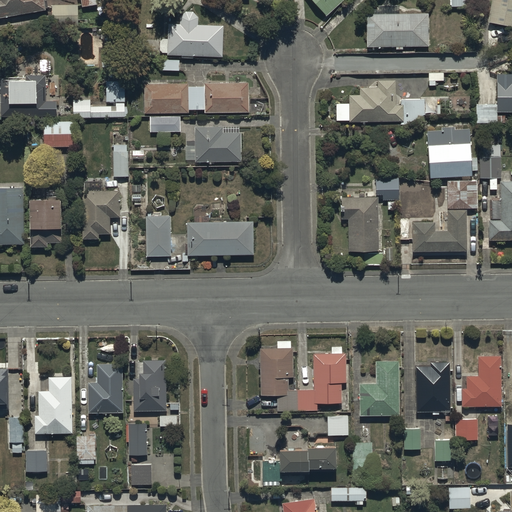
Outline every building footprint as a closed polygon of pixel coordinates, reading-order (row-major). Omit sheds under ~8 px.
[(0,0),(0,18),(46,11),(46,8),(48,7),(47,1),(43,1),(43,0),(0,0)] [(343,0),(312,0),(327,15),(343,0)] [(511,27),(511,0),(492,0),(489,23),(511,27)] [(78,4),(52,4),(53,26),(78,26),(78,4)] [(381,14),(366,13),(366,46),(396,46),(396,48),(402,49),(402,46),(429,46),(429,14),(400,13),(401,6),(381,6),(381,14)] [(223,26),(198,25),(198,16),(194,12),(185,12),(180,17),(180,24),(168,24),(167,55),(222,56),(223,26)] [(179,60),(163,60),(163,70),(179,70),(179,60)] [(443,72),(429,72),(429,85),(436,85),(436,81),(443,81),(443,72)] [(511,72),(498,73),(497,105),(477,105),(477,123),(504,124),(504,116),(496,115),(496,112),(511,111),(511,72)] [(1,77),(2,117),(56,116),(56,101),(45,101),(45,75),(26,75),(26,80),(19,80),(19,77),(1,77)] [(105,79),(105,101),(116,101),(116,106),(91,106),(91,100),(91,99),(73,99),(73,117),(128,117),(128,106),(125,106),(125,79),(105,79)] [(404,105),(397,104),(397,80),(378,80),(377,87),(360,87),(360,95),(350,95),(349,104),(337,104),(336,120),(349,120),(349,122),(386,121),(404,121),(404,105)] [(143,83),(143,113),(189,112),(189,110),(204,110),(204,113),(250,112),(250,81),(204,82),(204,86),(188,86),(188,83),(143,83)] [(180,116),(149,116),(149,133),(181,132),(180,116)] [(74,121),(43,122),(44,147),(75,146),(74,121)] [(427,130),(429,178),(473,176),(471,128),(455,129),(455,126),(442,126),(442,130),(427,130)] [(187,145),(187,161),(242,160),(241,134),(239,134),(239,127),(194,128),(194,145),(187,145)] [(127,143),(113,143),(114,177),(128,177),(128,159),(127,151),(127,143)] [(484,157),(480,157),(481,178),(502,178),(502,156),(493,156),(493,145),(484,145),(484,157)] [(399,178),(377,177),(377,194),(399,194),(399,178)] [(477,180),(447,180),(447,208),(477,208),(477,180)] [(87,191),(79,191),(81,238),(99,237),(99,234),(110,233),(110,218),(120,217),(119,190),(101,191),(101,181),(87,181),(87,191)] [(511,239),(511,181),(500,182),(500,200),(492,200),(492,220),(489,220),(489,240),(511,239)] [(0,244),(24,244),(23,187),(7,187),(7,192),(0,191),(0,244)] [(47,199),(29,200),(30,248),(47,247),(47,242),(61,241),(61,197),(47,197),(47,199)] [(379,197),(342,197),(342,219),(348,219),(348,250),(365,250),(365,264),(382,264),(382,250),(380,250),(379,197)] [(412,222),(413,251),(468,251),(467,210),(448,210),(448,231),(435,231),(435,222),(412,222)] [(153,216),(145,216),(146,256),(171,256),(170,216),(162,216),(161,211),(153,212),(153,216)] [(188,261),(188,255),(254,254),(254,221),(187,221),(187,253),(183,253),(183,261),(176,261),(176,264),(184,264),(184,261),(188,261)] [(299,410),(299,389),(289,389),(288,377),(294,377),(294,348),(290,348),(290,341),(277,341),(277,348),(260,349),(260,395),(278,395),(278,410),(299,410)] [(116,347),(100,347),(100,357),(116,357),(116,347)] [(345,383),(345,354),(342,354),(342,347),(331,347),(331,353),(314,353),(315,389),(299,389),(299,410),(318,410),(318,404),(341,404),(341,383),(345,383)] [(500,407),(501,356),(479,355),(479,376),(466,376),(466,389),(462,389),(462,407),(500,407)] [(166,410),(165,360),(143,360),(143,372),(139,372),(140,378),(134,378),(135,411),(166,410)] [(400,415),(399,361),(376,361),(377,384),(360,385),(360,416),(400,415)] [(450,412),(450,362),(430,363),(430,367),(416,367),(417,412),(450,412)] [(123,413),(123,364),(97,364),(97,383),(88,383),(88,412),(123,413)] [(0,410),(3,410),(3,409),(9,409),(9,402),(7,402),(7,377),(8,377),(8,369),(0,368),(0,410)] [(72,433),(71,377),(48,377),(48,390),(37,390),(38,416),(35,416),(36,433),(72,433)] [(178,415),(159,415),(159,426),(178,426),(178,415)] [(349,415),(327,416),(328,436),(349,435),(349,415)] [(24,417),(9,417),(8,452),(22,452),(22,442),(24,443),(24,417)] [(478,420),(455,420),(455,441),(478,441),(478,420)] [(147,424),(127,424),(128,455),(148,455),(147,424)] [(420,428),(403,429),(404,449),(421,448),(420,428)] [(77,460),(78,464),(94,463),(94,459),(95,459),(94,435),(75,435),(76,460),(77,460)] [(452,441),(434,441),(434,460),(452,460),(452,441)] [(376,456),(372,456),(372,442),(353,443),(354,474),(377,473),(376,456)] [(336,448),(308,447),(308,451),(280,450),(280,460),(263,460),(263,481),(282,482),(282,474),(309,474),(309,471),(336,471),(336,448)] [(49,452),(27,452),(27,471),(49,471),(49,452)] [(151,464),(131,465),(132,485),(152,485),(151,464)] [(448,467),(437,466),(437,478),(448,479),(448,467)] [(470,486),(449,487),(449,509),(470,508),(470,486)] [(368,487),(331,487),(331,500),(356,500),(356,504),(363,504),(363,500),(367,500),(368,487)] [(80,491),(62,491),(62,509),(69,509),(69,502),(80,502),(80,491)] [(60,511),(61,494),(36,494),(36,511),(60,511)] [(315,511),(314,499),(282,504),(283,511),(315,511)]
